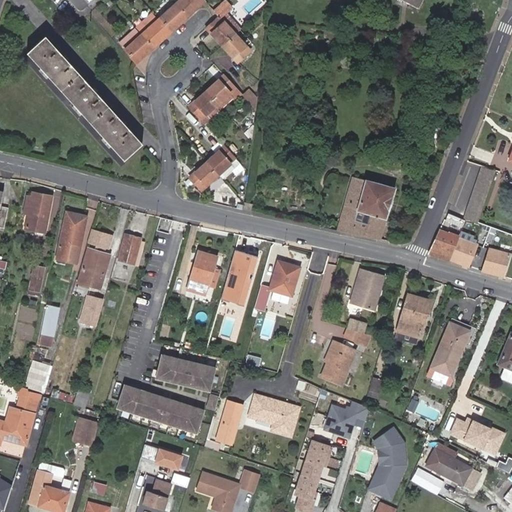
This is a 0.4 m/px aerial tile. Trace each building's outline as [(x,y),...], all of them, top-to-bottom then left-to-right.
[(109,0),(106,0),(102,4),(107,9),(113,4),(109,0)] [(205,0),(178,0),(176,3),(188,16),(205,0)] [(236,34),(241,29),(227,14),(234,8),(226,0),(224,0),(214,10),(219,15),(205,28),(222,47),(236,34)] [(401,0),(418,8),(421,0),(401,0)] [(188,16),(176,3),(158,18),(170,32),(188,16)] [(153,48),(170,32),(158,18),(140,35),(153,48)] [(140,35),(135,28),(117,44),(136,64),(153,48),(140,35)] [(236,34),(222,47),(237,64),(251,51),(236,34)] [(136,142),(41,35),(22,51),(118,158),(136,142)] [(242,94),(224,74),(206,90),(222,108),(232,98),(235,100),(242,94)] [(242,95),(255,110),(257,98),(249,89),(242,95)] [(222,108),(206,90),(189,106),(204,124),(222,108)] [(251,141),(253,124),(244,133),(251,141)] [(223,179),(240,163),(223,145),(205,162),(218,176),(219,175),(223,179)] [(201,191),(218,176),(205,162),(188,177),(201,191)] [(496,170),(483,166),(464,219),(465,219),(478,222),(496,170)] [(337,230),(380,239),(395,188),(352,177),(337,230)] [(0,204),(3,192),(0,191),(0,226),(4,228),(8,208),(0,206),(0,204)] [(45,231),(53,197),(32,192),(32,196),(28,195),(23,213),(28,214),(25,227),(45,231)] [(244,210),(253,212),(254,203),(246,201),(244,210)] [(75,243),(80,244),(86,216),(67,212),(57,259),(71,261),(75,243)] [(456,215),(448,212),(445,220),(453,224),(456,215)] [(464,219),(456,215),(453,224),(462,228),(465,219),(464,219)] [(486,236),(489,226),(478,222),(465,219),(462,231),(485,238),(485,236),(486,236)] [(87,245),(110,248),(113,232),(90,229),(87,245)] [(429,254),(441,257),(449,234),(440,230),(429,254)] [(441,257),(450,261),(457,242),(459,236),(450,233),(449,234),(441,257)] [(124,234),(117,260),(134,264),(141,239),(124,234)] [(450,261),(478,270),(482,260),(472,257),(475,250),(457,242),(450,261)] [(77,262),(80,244),(75,243),(71,261),(77,262)] [(78,282),(91,286),(93,281),(101,284),(110,255),(88,248),(78,282)] [(472,257),(482,260),(483,261),(486,254),(475,250),(472,257)] [(216,256),(199,251),(187,289),(205,294),(207,285),(214,287),(219,270),(213,268),(216,256)] [(230,266),(221,297),(223,298),(221,304),(243,311),(247,298),(239,296),(247,271),(241,269),(244,257),(236,254),(232,267),(230,266)] [(483,271),(504,277),(508,265),(501,263),(496,262),(497,257),(488,254),(483,271)] [(501,263),(508,265),(510,258),(503,256),(501,263)] [(293,287),(298,267),(278,262),(271,288),(261,285),(256,307),(265,310),(268,298),(293,304),(298,288),(293,287)] [(39,292),(44,269),(33,267),(28,289),(39,292)] [(375,310),(385,276),(360,269),(350,302),(375,310)] [(424,313),(428,314),(431,301),(407,294),(397,331),(405,333),(405,330),(418,334),(424,313)] [(21,297),(14,295),(12,301),(19,303),(21,297)] [(93,331),(103,300),(93,297),(83,328),(93,331)] [(59,304),(48,301),(38,347),(49,350),(59,308),(58,307),(59,304)] [(421,338),(428,314),(424,313),(418,334),(405,330),(405,333),(421,338)] [(351,320),(348,326),(363,332),(366,326),(351,320)] [(469,331),(450,322),(431,367),(434,368),(450,375),(469,331)] [(362,334),(363,332),(348,326),(344,337),(366,345),(369,336),(362,334)] [(511,333),(498,364),(505,367),(501,379),(511,383),(511,333)] [(333,349),(328,361),(322,376),(341,384),(355,350),(333,340),(330,348),(333,349)] [(33,361),(43,364),(45,359),(34,355),(36,347),(33,346),(28,360),(33,361)] [(325,360),(328,361),(333,349),(330,348),(325,360)] [(260,365),(262,358),(249,354),(247,362),(260,365)] [(214,367),(160,355),(154,378),(208,391),(214,367)] [(27,388),(43,393),(51,366),(43,364),(33,361),(25,388),(27,388)] [(446,385),(450,375),(434,368),(430,378),(446,385)] [(373,377),(367,395),(377,398),(383,380),(373,377)] [(123,384),(115,408),(196,434),(204,411),(123,384)] [(27,388),(25,388),(20,386),(18,385),(16,395),(18,396),(15,408),(10,407),(6,422),(6,423),(17,426),(26,391),(27,388)] [(73,403),(86,408),(91,389),(78,386),(75,396),(73,403)] [(73,403),(75,396),(53,389),(51,396),(73,403)] [(39,394),(26,391),(17,426),(6,423),(6,422),(0,420),(0,441),(1,437),(26,444),(39,394)] [(300,408),(255,396),(249,418),(274,424),(272,431),(292,436),(300,408)] [(217,402),(209,399),(205,412),(213,415),(217,402)] [(232,443),(242,405),(227,401),(217,438),(232,443)] [(370,407),(351,401),(348,410),(331,404),(323,430),(350,438),(354,425),(363,428),(370,407)] [(213,417),(204,446),(218,451),(220,444),(209,440),(215,418),(213,417)] [(467,421),(457,417),(449,433),(497,455),(506,434),(469,417),(467,421)] [(72,440),(76,441),(82,419),(78,418),(72,440)] [(82,419),(76,441),(91,445),(97,423),(82,419)] [(404,441),(393,426),(377,437),(381,443),(385,475),(382,481),(378,479),(373,490),(391,497),(406,463),(404,441)] [(312,493),(327,445),(313,440),(296,494),(299,495),(295,508),(307,511),(309,511),(315,495),(312,493)] [(438,444),(435,449),(454,459),(456,454),(438,444)] [(182,455),(151,445),(148,458),(151,459),(159,461),(178,467),(182,455)] [(454,459),(435,449),(427,465),(462,484),(471,468),(454,459)] [(40,463),(29,503),(63,511),(68,492),(49,487),(52,474),(63,477),(65,471),(64,468),(42,462),(40,463)] [(211,506),(228,511),(229,511),(238,487),(254,493),(260,476),(244,471),(239,484),(202,472),(196,491),(211,496),(212,493),(216,494),(211,506)] [(11,486),(0,478),(0,509),(3,511),(11,486)] [(169,495),(172,484),(156,479),(153,490),(169,495)] [(107,486),(94,482),(92,491),(105,494),(107,486)] [(164,510),(168,497),(147,491),(143,504),(164,510)] [(395,511),(397,509),(380,502),(375,511),(395,511)] [(111,511),(112,509),(90,503),(87,511),(111,511)]
